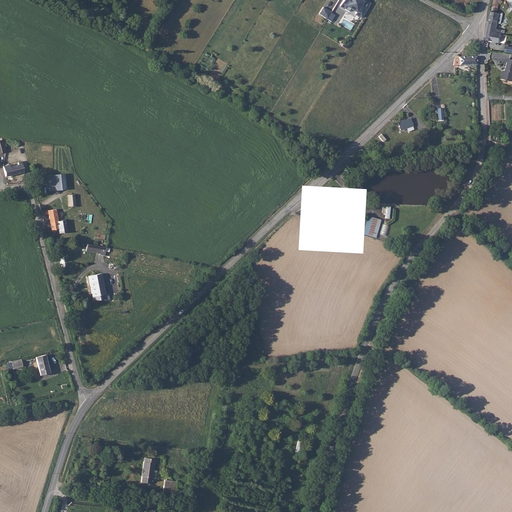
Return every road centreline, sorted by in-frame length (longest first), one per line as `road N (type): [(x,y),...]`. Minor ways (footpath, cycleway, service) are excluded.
road 1 (tertiary): [(471,27),(87,402)]
road 2 (unclassified): [(313,511),(367,341),(397,276),(482,153),(480,37),(471,27)]
road 3 (unclassified): [(0,191),(17,188),(31,199),(87,402)]
